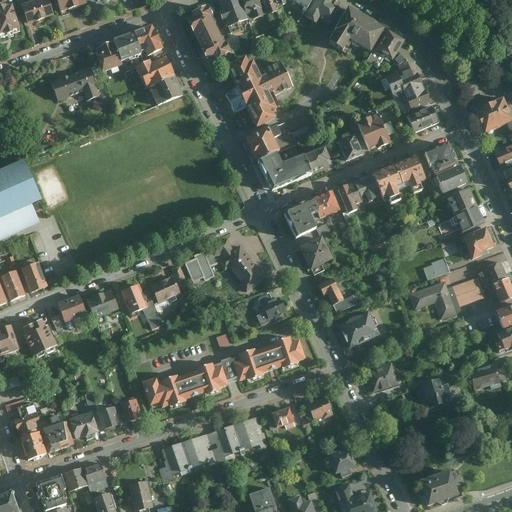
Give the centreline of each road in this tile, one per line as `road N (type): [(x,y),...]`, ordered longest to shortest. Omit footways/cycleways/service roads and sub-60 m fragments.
road 1 (residential): [(338,371),(20,481)]
road 2 (residential): [(0,320),(263,212)]
road 3 (residential): [(263,212),(162,10)]
road 4 (residential): [(263,212),(459,128)]
road 5 (residential): [(338,371),(263,212)]
road 6 (residential): [(0,70),(162,10)]
road 7 (residential): [(401,511),(338,371)]
road 8 (tertiary): [(511,242),(459,128)]
